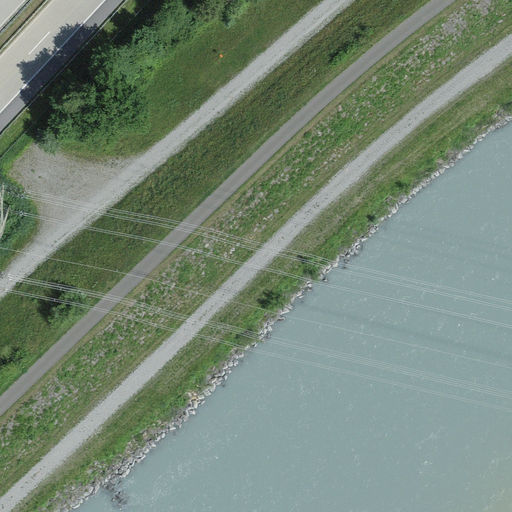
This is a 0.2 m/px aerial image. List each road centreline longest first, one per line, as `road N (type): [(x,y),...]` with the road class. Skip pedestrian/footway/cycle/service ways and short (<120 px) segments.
road 1 (track): [(3,511),(317,211),(511,50)]
road 2 (track): [(449,0),(290,130),(0,407)]
road 3 (track): [(341,0),(0,299)]
road 4 (motorway): [(0,89),(83,0)]
